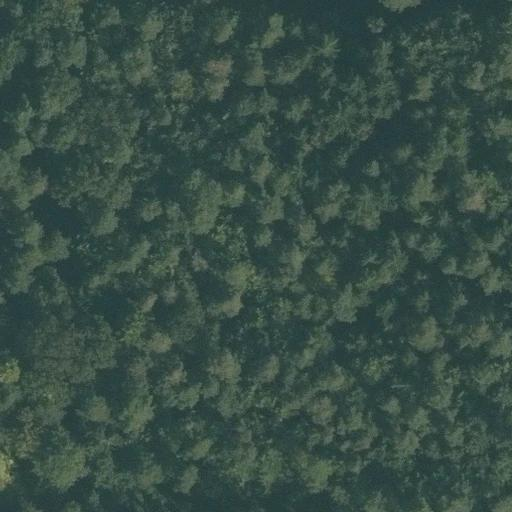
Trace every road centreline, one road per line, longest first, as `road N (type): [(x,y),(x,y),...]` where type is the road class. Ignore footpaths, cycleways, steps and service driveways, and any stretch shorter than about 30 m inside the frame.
road 1 (track): [(71,511),(84,0)]
road 2 (track): [(283,0),(142,0)]
